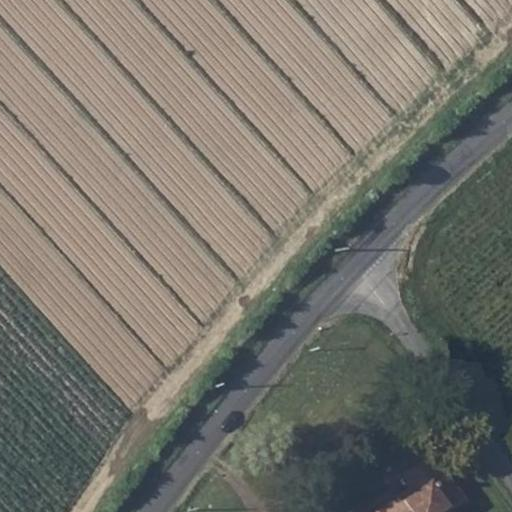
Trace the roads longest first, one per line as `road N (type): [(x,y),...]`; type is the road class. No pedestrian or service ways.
road 1 (tertiary): [(148,511),(357,258)]
road 2 (unclassified): [(357,258),(511,478)]
road 3 (tertiary): [(357,258),(511,114)]
